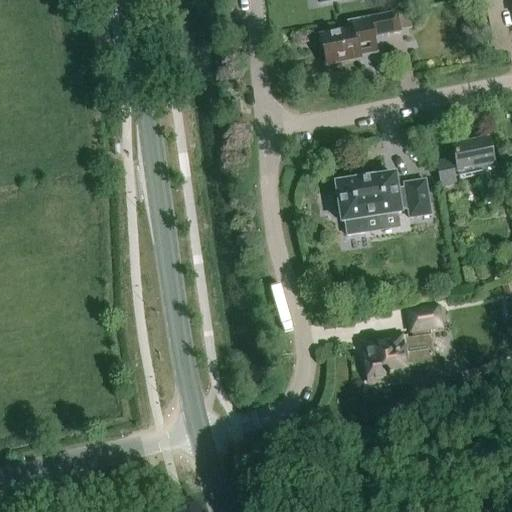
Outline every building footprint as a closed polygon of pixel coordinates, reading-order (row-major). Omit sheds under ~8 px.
[(376,51),(374,39),(403,33),(399,14),(348,24),(350,33),(322,39),(327,66),(360,60),(359,55),(376,51)] [(487,206),(502,203),(489,142),(454,149),(456,160),(438,164),(443,189),(457,186),(454,174),(483,168),(485,181),(482,182),(487,206)] [(495,166),(500,193),(506,192),(504,180),(508,179),(505,164),(495,166)] [(335,190),(330,191),(334,210),(339,209),(340,216),(344,216),(347,231),(366,227),(363,212),(399,205),(399,204),(405,203),(407,213),(431,208),(424,172),(400,177),(401,182),(395,183),(392,168),(333,179),(335,190)] [(474,280),(464,283),(468,294),(477,291),(474,280)] [(511,308),(511,284),(501,287),(505,300),(509,299),(511,308)] [(437,371),(435,363),(431,331),(442,330),(438,308),(406,312),(410,335),(412,335),(413,339),(402,341),(402,339),(386,342),(387,346),(370,348),(371,360),(366,361),(366,366),(365,369),(366,378),(369,380),(369,385),(408,379),(407,375),(437,371)] [(493,363),(461,373),(464,385),(497,375),(494,366),(493,363)]
